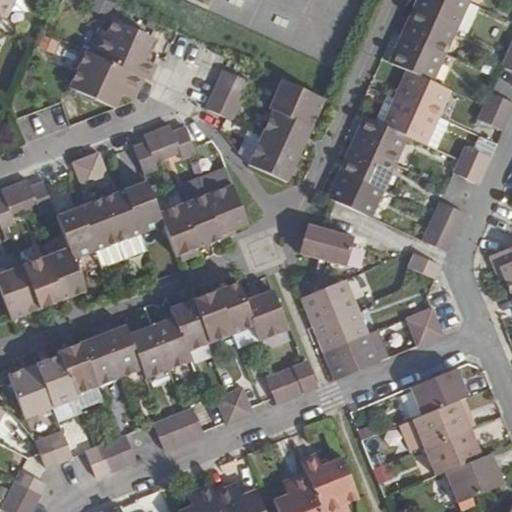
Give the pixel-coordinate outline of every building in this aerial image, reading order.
[(0,0),(0,26),(4,18),(9,20),(18,0),(0,0)] [(103,0),(96,0),(91,12),(113,21),(128,28),(134,14),(103,0)] [(417,0),(413,10),(458,30),(470,5),(457,0),(417,0)] [(470,5),(458,30),(466,34),(478,9),(470,5)] [(405,28),(401,37),(446,58),(458,30),(413,10),(405,28)] [(107,34),(100,30),(88,55),(145,81),(151,84),(159,67),(146,61),(156,40),(128,28),(113,21),(107,34)] [(100,30),(95,28),(83,53),(86,55),(88,55),(100,30)] [(397,45),(388,63),(407,72),(434,85),(446,58),(401,37),(397,45)] [(48,38),(43,49),(56,55),(61,44),(48,38)] [(511,43),(508,53),(501,67),(511,72),(511,43)] [(83,53),(81,52),(74,68),(79,71),(86,55),(83,53)] [(79,71),(70,91),(115,112),(116,112),(123,98),(134,104),(145,81),(88,55),(86,55),(79,71)] [(482,65),(479,72),(489,77),(492,70),(482,65)] [(223,70),(217,84),(245,97),(252,84),(223,70)] [(399,90),(397,94),(395,99),(441,120),(452,94),(434,85),(407,72),(399,90)] [(326,100),(282,80),(269,108),(274,110),(313,127),(318,115),(321,111),(326,100)] [(217,84),(212,97),(240,110),(245,97),(217,84)] [(483,108),(477,120),(490,126),(503,99),(490,93),(483,108)] [(212,97),(206,109),(226,120),(234,123),(240,110),(212,97)] [(393,105),(390,110),(383,126),(410,139),(421,144),(428,147),(441,120),(395,99),(393,105)] [(511,115),(511,103),(503,99),(490,126),(496,129),(497,129),(504,132),(511,115)] [(313,127),(274,110),(261,138),(300,156),(306,144),(308,137),(313,127)] [(354,139),(351,146),(397,167),(408,171),(421,144),(410,139),(383,126),(363,118),(356,135),(354,139)] [(441,120),(428,147),(436,151),(449,123),(441,120)] [(170,127),(156,131),(166,160),(180,155),(172,133),(170,127)] [(185,128),(172,133),(180,155),(183,161),(190,159),(197,156),(193,146),(185,128)] [(144,136),(146,143),(155,165),(166,160),(156,131),(144,136)] [(241,148),(251,160),(261,138),(248,133),(241,148)] [(300,156),(261,138),(251,160),(248,166),(287,185),(292,175),(294,169),(300,156)] [(478,153),(485,156),(491,143),(479,138),(474,151),(478,153)] [(146,143),(134,148),(145,176),(157,171),(155,165),(146,143)] [(350,148),(347,155),(339,173),(386,193),(397,167),(351,146),(350,148)] [(465,147),(459,162),(453,174),(466,180),(478,153),(474,151),(465,147)] [(99,153),(86,159),(97,187),(110,182),(102,160),(99,153)] [(485,156),(478,153),(466,180),(479,186),(492,159),(485,156)] [(83,193),(97,187),(86,159),(72,164),(75,171),(83,193)] [(228,170),(199,181),(205,196),(221,237),(249,227),(228,170)] [(334,183),(327,199),(335,203),(373,221),(386,193),(339,173),(336,178),(334,183)] [(27,181),(14,186),(25,214),(38,210),(30,187),(27,181)] [(44,182),(30,187),(38,210),(40,216),(54,211),(44,182)] [(148,183),(125,191),(143,236),(164,228),(159,214),(148,183)] [(2,191),(4,198),(12,219),(24,214),(14,186),(2,191)] [(125,191),(103,200),(120,245),(143,236),(125,191)] [(205,196),(183,204),(201,250),(223,242),(221,237),(205,196)] [(4,198),(0,199),(0,224),(2,231),(8,228),(14,226),(12,219),(4,198)] [(102,200),(78,209),(95,254),(120,245),(103,200),(102,200)] [(440,203),(435,214),(428,230),(440,236),(453,209),(440,203)] [(159,214),(164,228),(176,260),(201,250),(183,204),(159,214)] [(56,217),(69,249),(74,263),(95,254),(78,209),(56,217)] [(466,216),(453,209),(440,236),(454,243),(466,216)] [(307,225),(300,255),(319,260),(347,268),(354,238),(327,231),(307,225)] [(428,230),(422,243),(442,252),(448,255),(454,243),(440,236),(428,230)] [(143,236),(120,245),(126,262),(149,252),(143,236)] [(120,245),(95,254),(102,271),(126,262),(120,245)] [(495,270),(500,268),(505,280),(511,295),(511,294),(511,248),(489,258),(495,270)] [(69,249),(41,259),(58,305),(86,293),(74,263),(69,249)] [(413,255),(407,269),(436,281),(442,268),(435,265),(413,255)] [(41,259),(22,266),(39,311),(58,305),(41,259)] [(22,266),(0,274),(0,289),(11,322),(39,311),(22,266)] [(500,268),(495,270),(500,282),(505,280),(500,268)] [(305,298),(301,300),(311,327),(358,307),(348,281),(305,298)] [(239,283),(216,293),(233,336),(253,328),(260,342),(262,341),(247,301),(239,283)] [(273,291),(247,301),(262,341),(289,331),(275,295),(273,291)] [(216,293),(193,302),(210,345),(233,336),(216,293)] [(172,310),(175,318),(189,354),(210,345),(193,302),(172,310)] [(369,335),(358,307),(311,327),(323,354),(369,335)] [(433,310),(419,315),(430,344),(445,338),(433,310)] [(419,315),(406,320),(418,349),(430,344),(419,315)] [(175,318),(152,328),(171,372),(193,363),(189,354),(175,318)] [(126,326),(103,336),(121,380),(144,371),(130,336),(126,326)] [(152,328),(130,336),(144,371),(148,381),(171,372),(152,328)] [(379,331),(369,335),(381,364),(391,360),(379,331)] [(323,354),(334,382),(337,381),(381,364),(369,335),(323,354)] [(103,336),(81,345),(98,388),(121,380),(103,336)] [(58,354),(59,356),(76,397),(98,388),(81,345),(58,354)] [(59,356),(37,365),(54,410),(77,400),(76,397),(59,356)] [(294,368),(305,395),(316,392),(319,390),(308,363),(305,363),(294,368)] [(37,365),(9,376),(26,420),(54,410),(37,365)] [(294,368),(280,374),(292,401),(305,395),(294,368)] [(458,369),(410,389),(422,417),(461,401),(469,397),(458,369)] [(276,375),(267,379),(278,407),(292,401),(280,374),(276,375)] [(103,401),(98,388),(76,397),(77,400),(81,410),(103,401)] [(243,388),(230,394),(241,422),(255,416),(243,388)] [(230,394),(215,400),(226,428),(241,422),(230,394)] [(77,400),(54,410),(59,422),(82,413),(81,410),(77,400)] [(422,417),(412,421),(424,449),(471,430),(461,401),(422,417)] [(187,412),(181,414),(186,427),(192,442),(205,437),(194,409),(187,412)] [(164,421),(154,425),(159,438),(186,427),(181,414),(164,421)] [(424,449),(412,421),(399,426),(411,454),(424,449)] [(374,424),(361,430),(365,440),(378,434),(374,424)] [(159,438),(165,453),(192,442),(186,427),(159,438)] [(471,430),(424,449),(435,478),(444,474),(483,459),(471,430)] [(63,432),(50,437),(61,465),(74,460),(63,432)] [(118,440),(100,447),(105,461),(132,449),(127,436),(118,440)] [(50,437),(35,443),(40,456),(47,470),(61,465),(50,437)] [(86,455),(97,481),(111,475),(105,461),(100,447),(97,448),(85,452),(86,455)] [(132,449),(105,461),(111,475),(138,464),(132,449)] [(444,474),(457,505),(488,493),(505,486),(492,455),(483,459),(444,474)] [(300,462),(305,474),(320,511),(350,511),(348,507),(359,502),(342,459),(321,467),(316,456),(300,462)] [(373,468),(379,484),(394,478),(387,462),(373,468)] [(21,472),(16,482),(14,486),(27,493),(40,499),(47,486),(21,472)] [(274,500),(278,511),(320,511),(305,474),(289,480),(294,493),(288,495),(274,500)] [(289,480),(282,483),(288,495),(294,493),(289,480)] [(180,511),(221,511),(214,493),(211,484),(194,492),(198,504),(192,507),(180,511)] [(238,484),(231,487),(236,499),(242,497),(238,484)] [(0,486),(0,498),(5,502),(11,491),(0,486)] [(17,511),(27,493),(14,486),(11,491),(5,502),(1,511),(3,511),(17,511)] [(231,487),(214,493),(221,511),(264,511),(257,491),(242,497),(236,499),(231,487)] [(140,510),(163,502),(160,491),(136,499),(140,510)] [(194,492),(187,494),(192,507),(198,504),(194,492)] [(32,511),(40,499),(27,493),(17,511),(32,511)]
